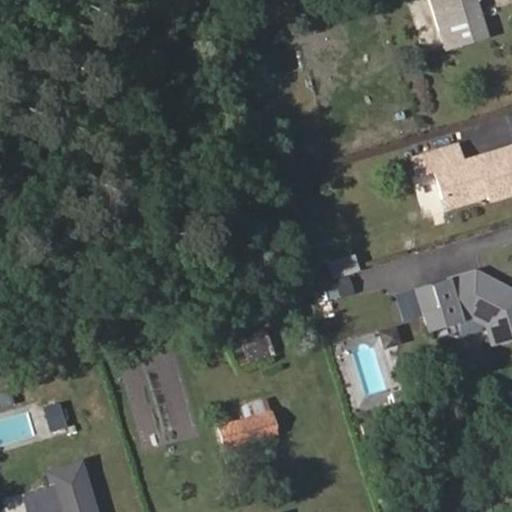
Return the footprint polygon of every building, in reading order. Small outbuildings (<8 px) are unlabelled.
[(445,6),(443,0),(430,0),(433,9),(445,6)] [(474,0),(473,0),(445,8),(450,25),(455,42),(484,34),(474,0)] [(450,25),(445,8),(445,6),(433,9),(438,28),(450,25)] [(455,42),(450,25),(438,28),(443,45),(455,42)] [(457,149),(412,162),(420,184),(437,179),(443,203),(458,210),(488,200),(489,204),(511,196),(511,150),(461,165),(457,149)] [(327,265),(332,280),(358,272),(353,257),(327,265)] [(448,291),(485,280),(473,273),(445,282),(448,291)] [(352,293),(347,277),(334,281),(339,297),(352,293)] [(445,282),(415,291),(427,329),(469,316),(485,325),(491,344),(511,337),(511,293),(485,280),(448,291),(445,282)] [(268,330),(228,338),(232,364),(273,357),(268,330)] [(411,399),(408,389),(389,395),(392,405),(411,399)] [(243,420),(269,413),(265,399),(240,406),(243,420)] [(273,431),(269,413),(243,420),(218,427),(223,447),(274,435),(273,431)] [(482,471),(502,464),(493,436),(473,442),(482,471)] [(93,511),(79,465),(49,474),(60,511),(93,511)]
